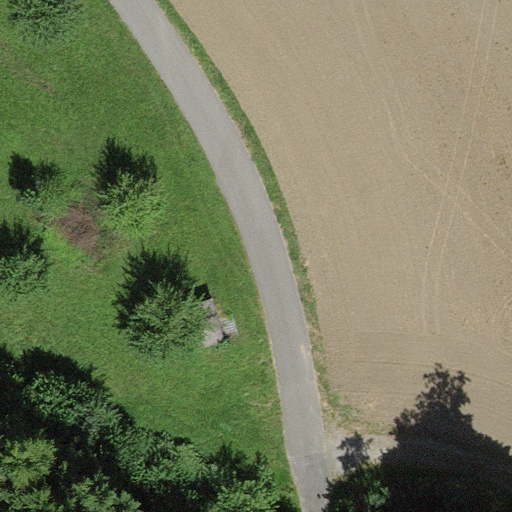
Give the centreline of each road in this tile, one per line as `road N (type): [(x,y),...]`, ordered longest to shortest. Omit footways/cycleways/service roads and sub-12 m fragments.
road 1 (track): [(314,511),(253,225),(165,39),(134,0)]
road 2 (track): [(300,448),(432,454),(511,486)]
